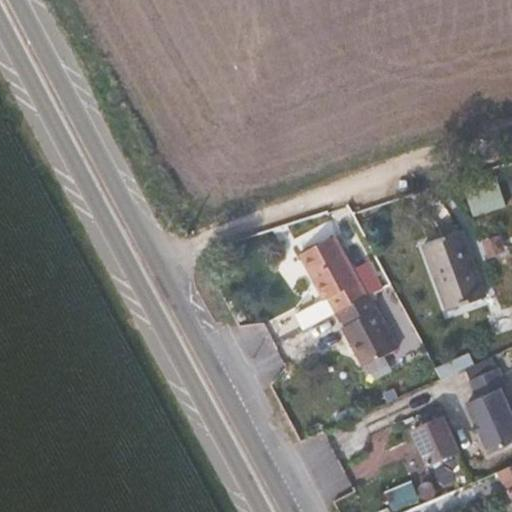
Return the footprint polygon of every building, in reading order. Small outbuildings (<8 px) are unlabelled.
[(451,309),(486,296),(461,229),(426,243),(451,309)] [(335,311),(338,309),(371,298),(369,295),(367,295),(335,234),(301,252),(326,299),(329,297),(335,311)] [(343,326),(365,367),(398,349),(371,298),(339,310),(346,324),(343,326)] [(511,447),(511,409),(504,391),(510,389),(501,369),(472,381),(481,401),(469,406),(490,457),(511,447)] [(474,446),(461,416),(449,421),(462,452),(474,446)] [(432,469),(461,456),(460,453),(462,452),(449,421),(446,422),(445,420),(416,432),(432,469)] [(511,465),(497,471),(503,482),(511,478),(511,465)] [(511,499),(511,478),(503,482),(511,499)]
